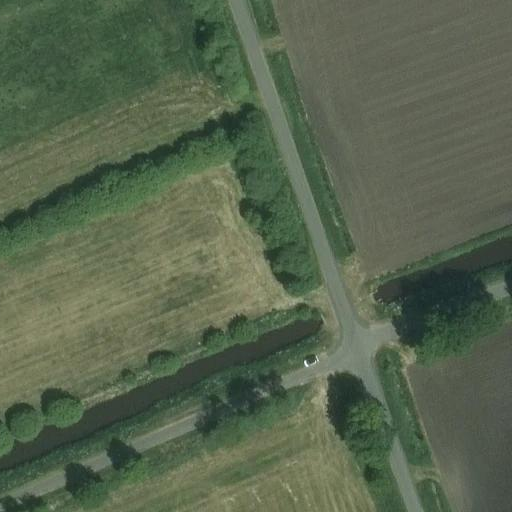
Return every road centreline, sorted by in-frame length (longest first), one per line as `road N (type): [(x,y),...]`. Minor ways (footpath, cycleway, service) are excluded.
road 1 (track): [(0,503),(358,346),(511,290)]
road 2 (unclassified): [(236,0),(415,511)]
